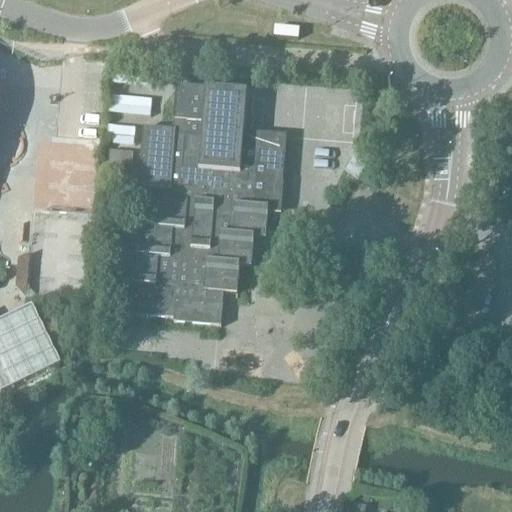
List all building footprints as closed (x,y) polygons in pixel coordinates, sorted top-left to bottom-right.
[(299,31),(275,29),(274,39),(298,41),(299,31)] [(152,89),(153,80),(113,77),(112,85),(152,89)] [(174,325),(221,329),(224,295),(238,296),(240,268),(252,268),(254,239),(267,240),(269,211),(278,212),(279,201),(282,202),(287,138),(245,134),(248,94),(177,88),(173,133),(144,130),(139,190),(166,192),(166,202),(154,201),(151,230),(139,229),(137,258),(125,257),(122,287),(134,288),(132,318),(174,321),(174,325)] [(152,102),(111,98),(110,115),(150,119),(152,102)] [(135,131),(108,128),(108,137),(114,137),(113,147),(134,148),(135,131)] [(372,158),(358,150),(345,172),(359,180),(372,158)] [(109,153),(108,165),(133,167),(134,155),(109,153)] [(125,168),(108,166),(107,176),(124,178),(125,168)] [(0,398),(58,370),(29,311),(0,325),(0,398)]
